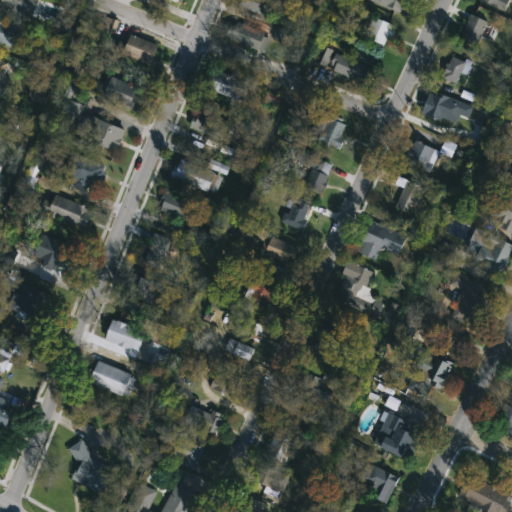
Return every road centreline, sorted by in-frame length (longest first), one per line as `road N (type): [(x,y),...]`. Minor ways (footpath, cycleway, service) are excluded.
road 1 (residential): [(214,511),(443,0)]
road 2 (residential): [(4,511),(80,338),(208,0)]
road 3 (residential): [(107,0),(393,116)]
road 4 (residential): [(511,311),(403,511)]
